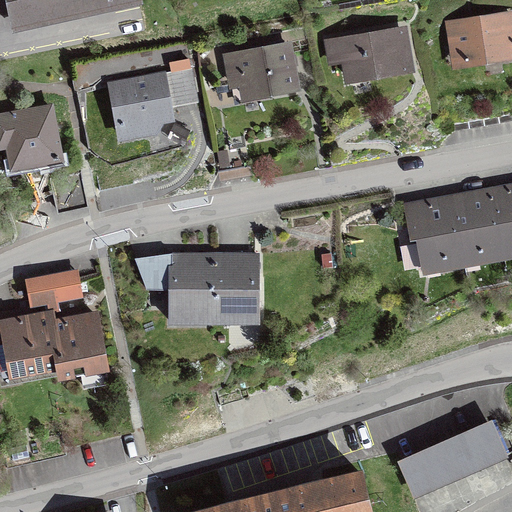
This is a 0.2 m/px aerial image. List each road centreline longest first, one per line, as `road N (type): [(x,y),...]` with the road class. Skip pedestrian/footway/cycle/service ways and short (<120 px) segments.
road 1 (residential): [(511,358),(0,510)]
road 2 (residential): [(0,272),(98,236),(511,157)]
